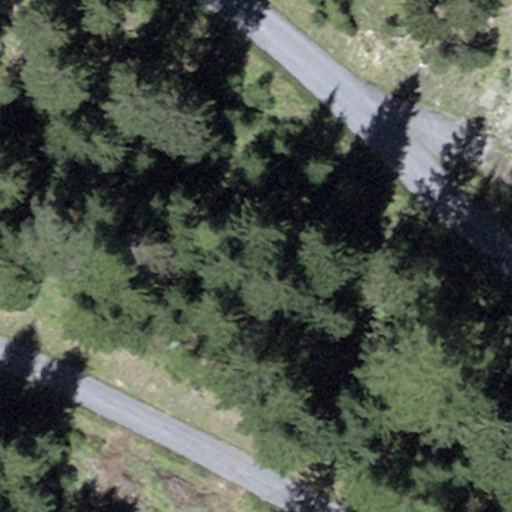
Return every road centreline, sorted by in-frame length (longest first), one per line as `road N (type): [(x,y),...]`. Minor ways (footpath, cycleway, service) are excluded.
road 1 (unclassified): [(226,0),(511,249)]
road 2 (unclassified): [(319,511),(67,368),(0,344)]
road 3 (track): [(340,98),(511,184)]
